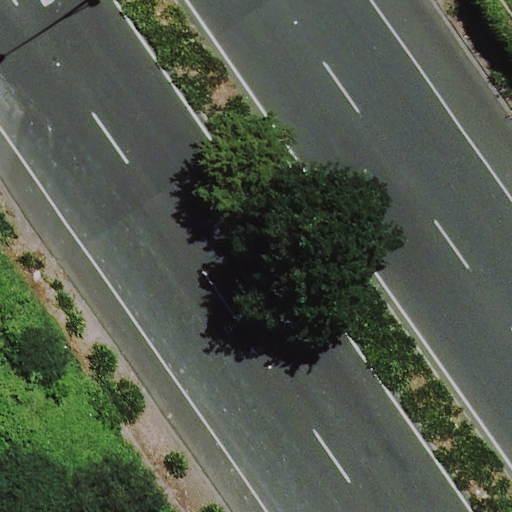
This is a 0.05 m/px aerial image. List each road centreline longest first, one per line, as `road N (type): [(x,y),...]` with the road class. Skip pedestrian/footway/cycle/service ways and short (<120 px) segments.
road 1 (primary): [(354,511),(0,10)]
road 2 (primary): [(280,0),(511,344)]
